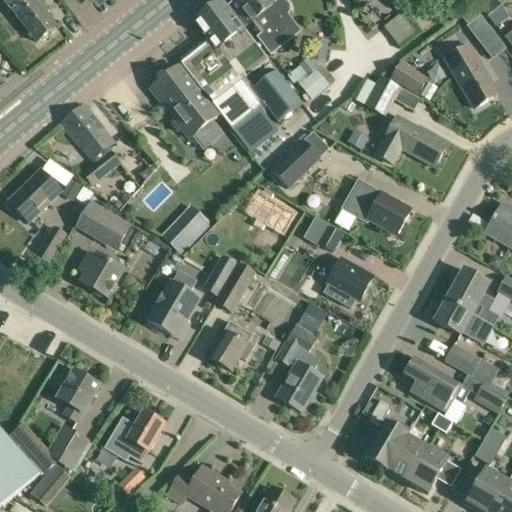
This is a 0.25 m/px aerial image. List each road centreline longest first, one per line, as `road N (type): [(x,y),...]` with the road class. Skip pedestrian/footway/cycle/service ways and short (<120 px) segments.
road 1 (residential): [(314,467),(480,171),(511,138)]
road 2 (tertiary): [(314,467),(0,282)]
road 3 (secondary): [(0,138),(169,0)]
